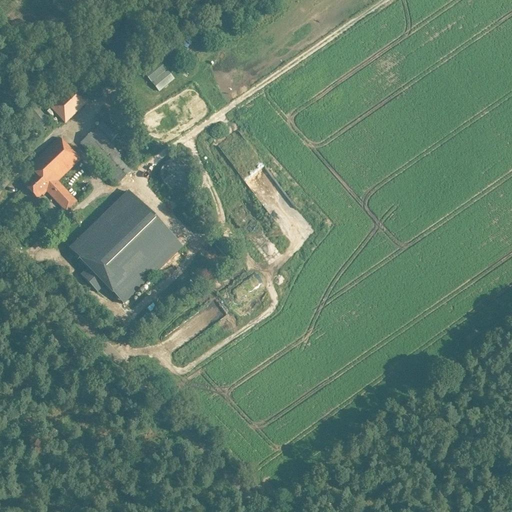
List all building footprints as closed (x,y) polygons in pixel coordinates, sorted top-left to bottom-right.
[(161,64),(146,79),(159,92),(174,78),(161,64)] [(49,108),(64,124),(90,100),(89,98),(95,92),(81,77),(49,108)] [(79,144),(117,184),(134,169),(129,163),(136,156),(113,131),(120,124),(111,114),(79,144)] [(60,139),(36,161),(28,168),(35,175),(24,186),(37,199),(42,195),(43,196),(47,192),(66,212),(76,202),(58,182),(80,161),(60,139)] [(190,176),(190,174),(190,173),(190,171),(189,169),(189,168),(188,166),(187,165),(186,164),(184,163),(183,162),(181,161),(180,160),(178,160),(177,160),(175,159),(173,160),(171,160),(170,160),(168,161),(167,162),(165,163),(164,164),(163,165),(162,167),(161,168),(161,170),(160,171),(160,173),(160,175),(160,176),(160,178),(161,180),(161,181),(162,183),(163,184),(164,185),(166,186),(167,187),(169,188),(170,189),(172,189),(173,190),(175,190),(177,190),(178,189),(180,189),(182,188),(183,187),(185,186),(186,185),(187,184),(188,182),(189,181),(189,179),(190,178),(190,176)] [(187,242),(135,187),(75,245),(93,264),(86,271),(102,288),(109,281),(128,300),(187,242)]
